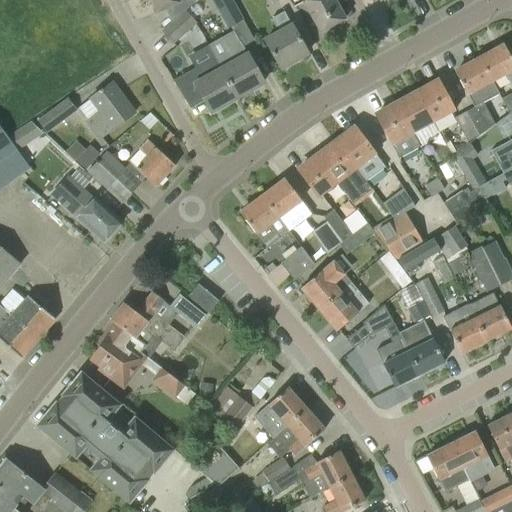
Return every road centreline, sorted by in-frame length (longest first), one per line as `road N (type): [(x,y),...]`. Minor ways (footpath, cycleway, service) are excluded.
road 1 (unclassified): [(213,179),(282,124),(506,0)]
road 2 (residential): [(384,435),(184,204)]
road 3 (unclassified): [(0,424),(184,204)]
road 4 (residential): [(213,179),(113,0)]
road 5 (residential): [(384,435),(511,372)]
